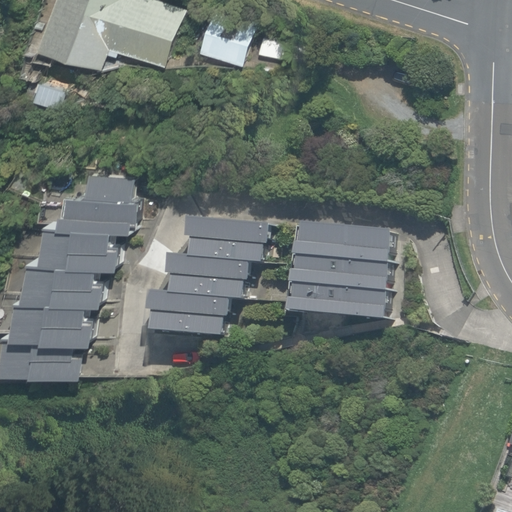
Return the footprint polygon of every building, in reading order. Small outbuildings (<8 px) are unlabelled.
[(62,0),(50,46),(112,63),(117,46),(174,62),(190,8),(161,0),(62,0)] [(215,11),(204,50),(248,63),(254,45),(257,46),(263,25),(215,11)] [(57,65),(28,56),(18,87),(47,96),(57,65)] [(137,197),(139,172),(93,169),(91,195),(72,193),(70,211),(73,212),(72,221),(58,219),(55,256),(43,255),(41,292),(35,291),(32,329),(21,328),(18,366),(92,371),(94,347),(85,346),(86,334),(106,336),(108,310),(100,310),(101,299),(116,300),(117,276),(109,275),(109,263),(129,264),(131,240),(124,239),(124,227),(142,228),(143,219),(147,220),(149,198),(137,197)] [(277,245),(279,226),(203,220),(202,219),(201,238),(205,238),(203,257),(183,256),(181,276),(186,276),(184,294),(163,292),(162,311),(165,311),(164,333),(233,339),(234,318),(238,318),(239,301),(253,302),(253,280),(258,281),(260,264),(273,266),(275,245),(277,245)] [(395,320),(401,233),(303,226),(297,312),(395,320)]
